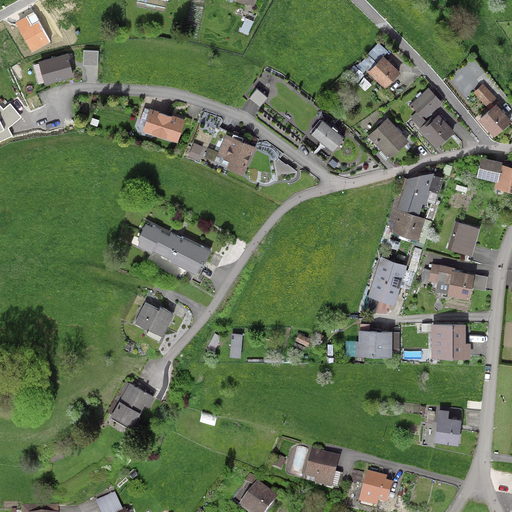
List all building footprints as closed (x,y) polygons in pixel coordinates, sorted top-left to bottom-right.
[(34,14),(17,23),(32,50),(49,41),(34,14)] [(67,55),(40,63),(46,83),(72,76),(67,55)] [(381,58),(376,64),(368,57),(361,64),(369,71),(369,72),(385,87),(398,73),(381,58)] [(482,87),(481,87),(477,83),(471,88),(490,109),(480,119),(494,135),(509,121),(498,110),(500,108),(497,104),(482,87)] [(256,89),(248,99),(259,107),(267,97),(256,89)] [(419,104),(426,111),(438,100),(428,89),(422,95),(425,99),(419,104)] [(0,107),(0,141),(13,135),(0,107)] [(169,119),(170,117),(144,108),(138,124),(154,129),(153,134),(175,141),(181,123),(169,119)] [(420,128),(436,147),(452,133),(437,117),(430,123),(428,120),(420,128)] [(341,140),(343,137),(336,132),(337,131),(332,127),(331,128),(322,120),(319,123),(321,124),(314,133),(312,132),(310,134),(320,142),(319,143),(324,147),(324,146),(332,152),(334,149),(333,149),(341,140)] [(389,158),(406,142),(386,120),(372,133),(377,139),(376,140),(378,142),(379,141),(384,146),(381,149),(389,158)] [(241,143),(243,139),(218,129),(212,143),(221,147),(218,153),(223,155),(222,157),(223,158),(220,164),(241,174),(252,148),(241,143)] [(196,158),(199,150),(193,148),(189,156),(196,158)] [(482,160),(478,175),(491,178),(494,163),(482,160)] [(511,190),(511,161),(504,161),(502,166),(497,188),(511,190)] [(296,170),(282,162),(278,169),(292,177),(296,170)] [(435,194),(438,177),(429,175),(425,176),(406,182),(402,194),(397,192),(382,239),(387,240),(391,228),(395,230),(395,231),(416,237),(422,219),(413,216),(418,199),(421,197),(422,199),(429,200),(435,194)] [(458,248),(457,251),(469,254),(476,229),(455,223),(449,245),(458,248)] [(171,260),(170,262),(191,272),(198,259),(202,260),(206,252),(182,240),(183,238),(181,237),(179,240),(169,235),(168,237),(145,225),(137,239),(140,240),(137,246),(151,252),(152,250),(171,260)] [(393,303),(405,267),(382,260),(370,295),(393,303)] [(448,293),(468,297),(472,277),(452,273),(453,270),(444,268),(442,278),(451,280),(448,293)] [(424,269),(420,281),(427,283),(430,271),(424,269)] [(145,335),(159,342),(173,314),(162,308),(161,311),(145,303),(134,323),(146,330),(146,331),(147,332),(145,335)] [(440,338),(440,356),(462,356),(462,326),(434,326),(434,338),(440,338)] [(389,348),(398,348),(398,333),(389,333),(389,332),(360,332),(360,344),(358,344),(358,355),(388,355),(389,348)] [(306,345),(308,340),(298,335),(296,341),(306,345)] [(143,404),(147,407),(153,397),(145,393),(146,392),(144,391),(143,392),(130,384),(112,415),(131,426),(143,404)] [(435,440),(456,443),(459,421),(446,419),(447,412),(439,411),(435,440)] [(329,473),(333,474),(336,464),(327,462),(328,458),(312,454),(306,476),(327,481),(329,473)] [(276,458),(273,465),(279,468),(282,460),(276,458)] [(353,471),(350,481),(358,484),(361,473),(353,471)] [(382,484),(383,480),(368,475),(359,505),(375,510),(377,502),(384,504),(390,486),(382,484)] [(265,511),(275,499),(256,485),(241,505),(250,511),(265,511)] [(123,511),(122,511),(121,511),(117,500),(103,506),(105,511),(123,511)]
